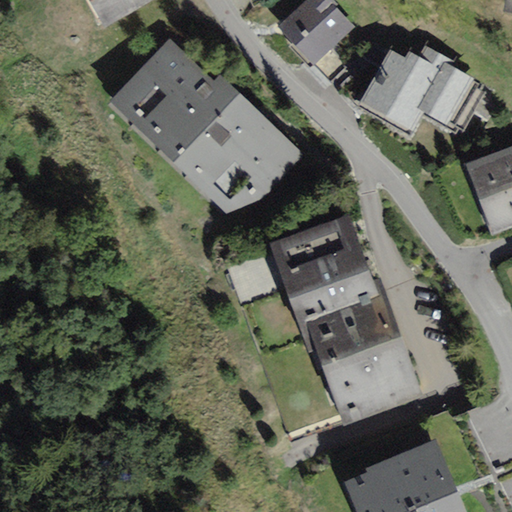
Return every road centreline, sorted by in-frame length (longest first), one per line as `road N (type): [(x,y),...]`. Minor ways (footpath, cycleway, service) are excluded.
road 1 (residential): [(209,0),(218,19),(459,261)]
road 2 (residential): [(459,261),(511,375)]
